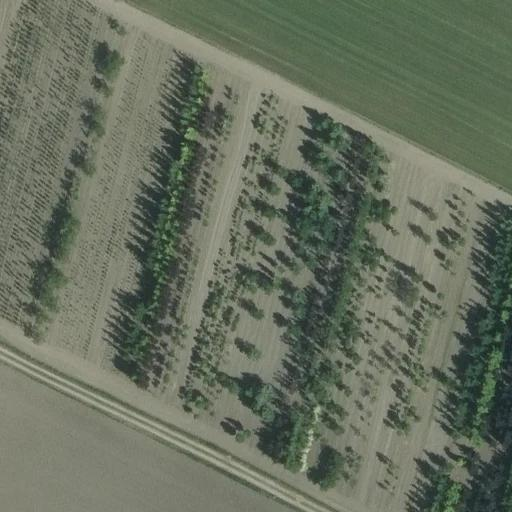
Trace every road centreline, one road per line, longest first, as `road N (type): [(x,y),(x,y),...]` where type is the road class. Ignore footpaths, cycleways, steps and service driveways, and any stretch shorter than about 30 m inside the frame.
road 1 (track): [(110,0),(511,201)]
road 2 (track): [(0,350),(318,511)]
